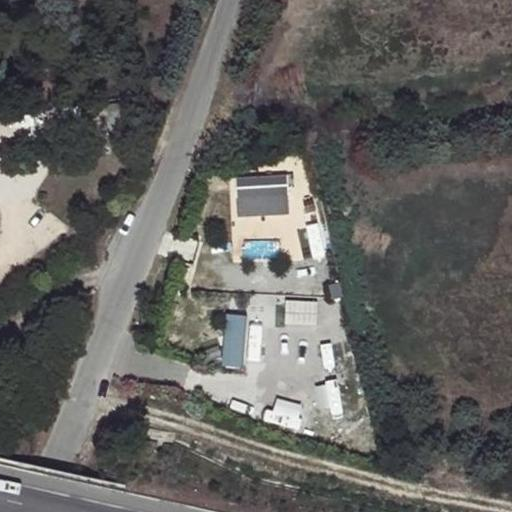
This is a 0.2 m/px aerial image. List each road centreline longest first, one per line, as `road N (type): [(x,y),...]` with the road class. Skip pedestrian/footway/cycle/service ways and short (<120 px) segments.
road 1 (unclassified): [(229,0),(39,511)]
road 2 (track): [(85,395),(315,466),(511,509)]
